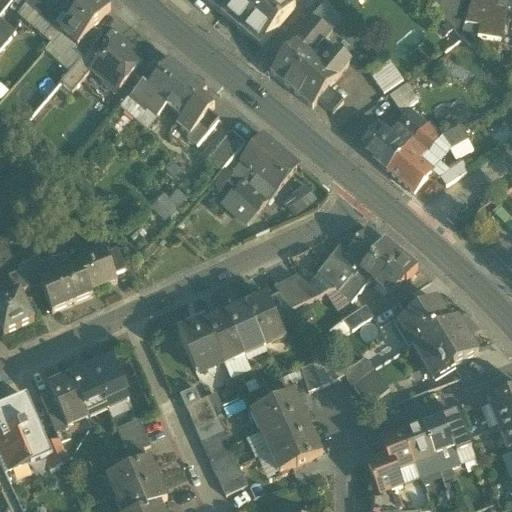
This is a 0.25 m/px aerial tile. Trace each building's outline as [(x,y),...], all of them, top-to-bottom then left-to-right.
[(30,0),(26,5),(61,35),(90,0),(30,0)] [(110,11),(96,0),(90,0),(61,35),(60,35),(76,49),(77,49),(93,31),(110,11)] [(203,0),(223,17),(237,0),(203,0)] [(294,11),(281,0),(237,0),(223,17),(261,49),(294,11)] [(420,0),(436,15),(444,8),(440,4),(436,0),(420,0)] [(444,8),(436,15),(461,40),(465,27),(471,6),(456,0),(444,0),(440,4),(444,8)] [(503,12),(511,13),(511,0),(473,0),(471,6),(465,27),(480,30),(478,40),(500,44),(504,19),(502,18),(503,12)] [(313,20),(332,35),(342,23),(326,4),(313,20)] [(61,35),(26,5),(16,17),(51,46),(45,54),(70,75),(82,61),(73,53),(76,49),(60,35),(61,35)] [(293,44),(295,46),(296,45),(339,80),(350,67),(324,45),(332,35),(313,20),(293,44)] [(0,23),(0,54),(15,36),(0,23)] [(60,86),(72,95),(90,73),(90,72),(101,58),(91,49),(101,37),(93,31),(77,49),(76,49),(73,53),(82,61),(70,75),(60,86)] [(108,83),(118,91),(142,63),(127,50),(126,51),(117,43),(118,42),(116,41),(101,58),(90,72),(90,73),(106,86),(108,83)] [(329,92),(339,80),(296,45),(295,46),(270,76),(312,112),(318,105),(329,92)] [(170,62),(147,89),(143,85),(130,101),(142,112),(145,109),(157,119),(167,107),(183,120),(177,127),(189,138),(190,138),(209,116),(214,110),(201,99),(206,93),(170,62)] [(368,75),(384,97),(403,84),(388,62),(368,75)] [(389,99),(401,116),(419,104),(407,87),(389,99)] [(344,104),(329,92),(318,105),(333,117),(344,104)] [(424,132),(423,131),(412,122),(415,119),(410,114),(398,130),(413,143),(428,155),(428,156),(442,140),(444,138),(429,126),(424,132)] [(186,141),(197,150),(219,124),(209,116),(190,138),(189,138),(186,141)] [(359,151),(387,174),(410,146),(406,143),(402,149),(390,139),(378,129),(359,151)] [(390,139),(402,149),(406,143),(410,146),(413,143),(398,130),(390,139)] [(442,141),(450,154),(466,144),(460,132),(442,141)] [(208,163),(222,174),(245,147),(232,135),(208,163)] [(262,139),(240,165),(251,174),(252,175),(262,162),(267,167),(279,153),(262,139)] [(413,143),(410,146),(387,174),(414,197),(432,176),(439,182),(440,181),(450,174),(441,166),(450,154),(442,141),(442,140),(428,156),(428,155),(413,143)] [(450,154),(456,165),(473,155),(466,144),(450,154)] [(297,168),(279,153),(267,167),(262,162),(252,175),(276,194),(297,168)] [(244,182),(251,174),(240,165),(234,173),(244,182)] [(440,181),(446,190),(469,175),(462,165),(450,174),(440,181)] [(223,186),(234,194),(244,183),(244,182),(234,173),(223,186)] [(250,189),(268,203),(276,194),(252,175),(251,174),(244,182),(244,183),(250,189)] [(234,194),(241,201),(250,189),(244,183),(234,194)] [(296,216),(317,201),(307,186),(285,201),(296,216)] [(241,201),(243,203),(248,207),(258,215),(268,203),(250,189),(241,201)] [(162,199),(158,208),(173,214),(177,204),(162,199)] [(242,215),(248,207),(243,203),(236,211),(242,215)] [(231,217),(244,229),(258,215),(248,207),(242,215),(236,211),(231,217)] [(37,234),(46,242),(54,238),(46,230),(37,234)] [(366,232),(346,257),(345,258),(362,271),(383,246),(366,232)] [(0,245),(0,272),(14,258),(0,245)] [(362,271),(362,272),(372,280),(378,285),(375,288),(387,298),(398,291),(399,291),(404,285),(406,287),(418,272),(384,245),(383,246),(362,271)] [(31,263),(36,275),(60,265),(59,264),(55,253),(52,247),(37,254),(40,260),(31,263)] [(339,251),(332,260),(338,265),(345,256),(339,251)] [(105,257),(114,278),(126,273),(117,252),(105,257)] [(332,260),(317,278),(335,292),(339,295),(353,278),(354,279),(361,272),(362,272),(362,271),(345,258),(346,257),(345,256),(338,265),(332,260)] [(78,267),(80,271),(90,295),(116,285),(114,278),(105,257),(78,267)] [(36,275),(40,287),(72,274),(66,261),(59,264),(60,265),(36,275)] [(22,277),(30,292),(41,287),(40,287),(36,275),(31,263),(18,269),(22,277)] [(80,271),(72,274),(40,287),(41,287),(52,314),(91,298),(90,295),(80,271)] [(351,306),(372,280),(362,272),(361,272),(354,279),(353,278),(339,295),(351,306)] [(9,283),(15,295),(18,293),(20,297),(30,292),(22,277),(9,283)] [(325,297),(335,292),(317,278),(308,289),(320,299),(325,297)] [(274,290),(279,296),(291,312),(320,299),(308,289),(297,279),(274,290)] [(335,292),(325,297),(336,315),(351,306),(339,295),(335,292)] [(33,323),(20,297),(18,293),(15,295),(6,299),(7,301),(0,304),(0,330),(3,338),(33,323)] [(294,316),(291,312),(279,296),(267,302),(277,325),(294,316)] [(266,300),(246,309),(263,346),(283,337),(277,325),(267,302),(266,300)] [(398,326),(412,350),(450,327),(435,303),(398,326)] [(265,351),(263,346),(246,309),(226,318),(245,360),(265,351)] [(351,334),(352,335),(373,322),(366,311),(345,324),(351,334)] [(225,369),(245,360),(226,318),(206,327),(222,363),(225,369)] [(457,322),(450,327),(412,350),(432,382),(452,370),(453,372),(478,357),(457,322)] [(196,374),(222,363),(206,327),(205,324),(178,335),(196,374)] [(336,343),(351,334),(345,324),(329,334),(336,343)] [(245,360),(225,369),(231,383),(251,374),(245,360)] [(329,361),(321,364),(331,386),(345,380),(343,377),(329,361)] [(110,362),(90,371),(106,408),(108,413),(129,403),(110,362)] [(364,363),(343,377),(345,380),(353,389),(367,377),(373,374),(364,363)] [(321,364),(311,369),(321,391),(331,386),(321,364)] [(308,396),(321,391),(311,369),(301,373),(308,396)] [(86,417),(106,408),(90,371),(69,380),(86,417)] [(389,393),(373,374),(367,377),(353,389),(369,409),(389,393)] [(50,394),(59,414),(65,426),(67,425),(86,417),(69,380),(48,389),(50,394)] [(179,397),(185,409),(201,402),(195,390),(179,397)] [(41,398),(50,418),(59,414),(50,394),(41,398)] [(511,396),(488,406),(498,431),(511,425),(511,396)] [(252,415),(261,436),(303,417),(294,397),(252,415)] [(185,409),(191,422),(212,412),(207,400),(201,402),(185,409)] [(129,403),(108,413),(112,422),(133,413),(129,403)] [(0,450),(9,474),(44,460),(49,459),(45,448),(46,448),(31,407),(0,416),(0,450)] [(191,422),(196,434),(218,424),(212,412),(191,422)] [(69,429),(67,425),(65,426),(59,414),(50,418),(56,435),(69,429)] [(261,436),(270,456),(312,437),(303,417),(261,436)] [(442,423),(447,435),(462,429),(457,417),(442,423)] [(422,431),(434,461),(454,454),(447,435),(442,423),(422,431)] [(196,434),(201,445),(223,435),(218,424),(196,434)] [(118,436),(123,446),(146,436),(141,425),(118,436)] [(508,456),(511,453),(511,425),(498,431),(508,456)] [(471,453),(462,429),(447,435),(454,454),(456,459),(471,453)] [(403,439),(414,469),(434,461),(422,431),(403,439)] [(201,445),(206,456),(228,446),(223,435),(201,445)] [(151,448),(146,436),(123,446),(128,457),(143,451),(151,448)] [(270,456),(261,436),(246,443),(255,463),(257,462),(270,456)] [(321,458),(312,437),(270,456),(280,477),(321,458)] [(403,439),(382,446),(388,462),(381,464),(369,469),(374,482),(381,500),(391,496),(402,492),(402,491),(396,476),(415,469),(414,469),(403,439)] [(49,465),(53,474),(69,467),(58,443),(46,448),(45,448),(49,459),(44,460),(47,466),(49,465)] [(206,456),(211,466),(233,457),(228,446),(206,456)] [(378,454),(381,464),(388,462),(382,446),(378,454)] [(148,461),(143,451),(128,457),(128,458),(121,461),(126,471),(148,461)] [(475,464),(471,453),(456,459),(460,470),(475,464)] [(456,459),(454,454),(434,461),(440,477),(453,473),(460,470),(456,459)] [(511,482),(511,455),(501,460),(510,483),(511,482)] [(270,456),(257,462),(267,483),(280,477),(270,456)] [(211,466),(216,477),(237,468),(233,457),(211,466)] [(112,477),(121,498),(158,482),(149,461),(148,461),(126,471),(112,477)] [(440,477),(434,461),(414,469),(415,469),(420,484),(421,485),(440,477)] [(216,477),(220,488),(242,479),(237,468),(216,477)] [(396,476),(402,491),(420,484),(415,469),(396,476)] [(247,489),(242,479),(220,488),(225,499),(247,489)] [(121,498),(127,511),(143,511),(159,506),(167,502),(158,482),(121,498)] [(371,511),(396,511),(391,496),(381,500),(374,482),(369,483),(369,501),(371,501),(371,511)] [(116,500),(121,511),(127,511),(121,498),(116,500)]
